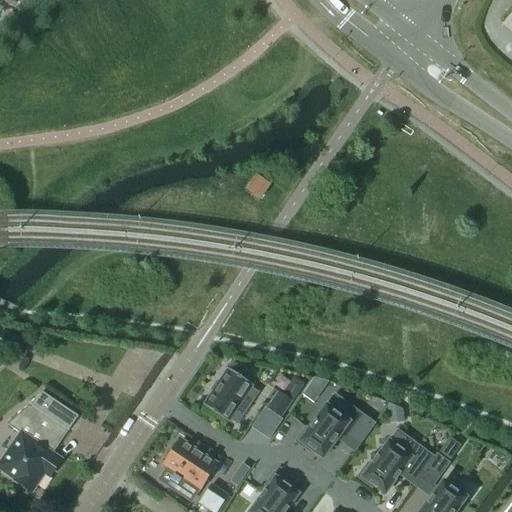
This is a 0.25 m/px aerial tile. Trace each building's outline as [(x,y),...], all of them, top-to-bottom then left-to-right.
[(259,200),(269,185),(257,176),(246,191),(259,200)] [(252,385),(229,370),(204,407),(227,422),(252,385)] [(291,402),(278,393),(267,410),(280,418),(291,402)] [(48,452),(53,446),(57,448),(68,432),(78,417),(43,394),(29,405),(30,406),(7,425),(21,435),(0,465),(0,470),(22,486),(25,481),(35,487),(44,474),(49,478),(61,461),(48,452)] [(374,425),(334,396),(309,430),(306,428),(295,443),(310,454),(312,451),(323,459),(342,433),(359,445),(374,425)] [(401,410),(389,405),(388,407),(391,424),(403,422),(401,410)] [(419,480),(435,459),(409,440),(401,451),(388,442),(371,466),(368,464),(357,478),(372,489),(374,486),(385,494),(404,468),(419,480)] [(217,464),(181,441),(164,466),(177,475),(169,487),(191,502),(217,464)] [(448,464),(437,456),(435,459),(419,480),(431,488),(448,464)] [(287,487),(289,484),(274,473),(264,487),(267,490),(250,511),(285,511),(298,495),(287,487)] [(456,511),(466,499),(443,482),(421,511),(456,511)] [(210,511),(217,511),(228,497),(211,485),(199,504),(210,511)]
